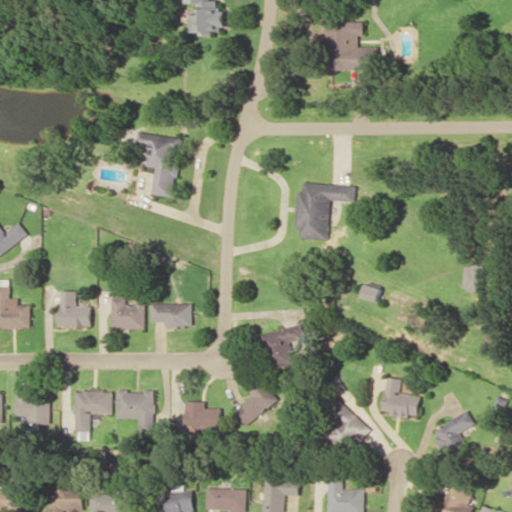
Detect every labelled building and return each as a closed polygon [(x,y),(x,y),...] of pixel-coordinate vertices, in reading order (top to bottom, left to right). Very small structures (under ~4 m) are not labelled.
[(194,31),(227,30),(227,8),(217,8),(216,0),(187,0),(188,5),(193,4),(194,31)] [(361,45),(361,34),(367,34),(367,20),(327,19),(327,35),(335,35),(335,68),(377,69),(378,46),(361,45)] [(153,193),(176,196),(183,136),(141,131),(140,144),(150,145),(148,165),(157,166),(153,193)] [(357,200),(358,185),(305,181),(304,190),(300,190),(298,226),(303,227),(302,236),(329,238),(331,199),(357,200)] [(0,255),(31,234),(21,221),(7,231),(0,221),(0,255)] [(465,288),(486,290),(489,265),(467,263),(465,288)] [(32,303),(21,303),(21,297),(11,297),(11,278),(0,277),(0,326),(32,328),(32,303)] [(384,287),(367,282),(363,296),(380,301),(384,287)] [(60,325),(93,325),(93,305),(78,305),(78,289),(61,289),(60,325)] [(112,326),(146,327),(146,297),(131,297),(131,296),(113,296),(112,326)] [(194,302),(153,301),(153,320),(167,321),(167,325),(194,325),(194,302)] [(482,327),(494,327),(494,312),(483,312),(482,327)] [(292,340),(305,337),(301,323),(268,331),(277,367),(297,362),(292,340)] [(385,408),(393,409),(393,414),(413,416),(413,412),(421,413),(423,393),(403,391),(404,377),(388,376),(385,408)] [(282,397),(267,380),(237,408),(252,425),(282,397)] [(19,414),(32,414),(33,423),(52,422),(51,396),(32,397),(32,388),(18,389),(19,414)] [(114,389),(77,389),(77,428),(99,428),(99,413),(114,413),(114,389)] [(119,416),(141,417),(141,427),(157,427),(157,390),(120,389),(119,416)] [(373,427),(339,395),(327,408),(342,422),(331,434),(341,444),(345,439),(354,448),(373,427)] [(207,400),(188,400),(188,429),(224,429),(224,406),(207,406),(207,400)] [(478,423),(470,409),(435,428),(448,452),(455,449),(458,453),(471,446),(463,431),(478,423)] [(330,511),(367,511),(368,488),(346,487),(346,466),(331,466),(330,511)] [(288,511),(289,494),(303,494),(303,478),(267,477),(266,511),(288,511)] [(441,494),(436,511),(474,511),(476,506),(472,505),(476,489),(452,484),(449,496),(441,494)] [(50,487),(51,511),(87,510),(86,486),(50,487)] [(249,510),(250,487),(208,486),(207,508),(249,510)] [(0,511),(1,507),(19,509),(21,491),(0,487),(0,511)] [(183,511),(196,511),(195,490),(149,492),(150,511),(183,511)] [(132,511),(133,493),(93,492),(92,511),(132,511)]
